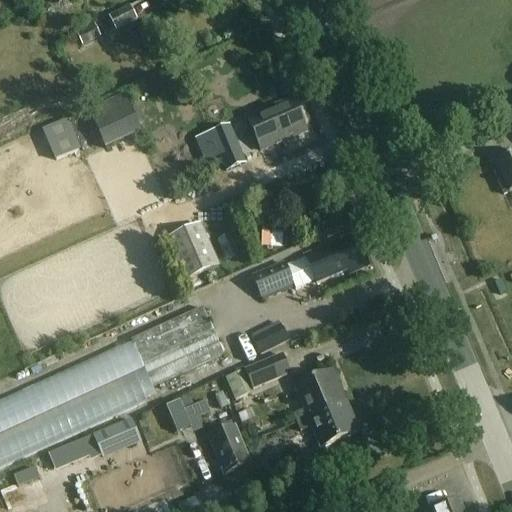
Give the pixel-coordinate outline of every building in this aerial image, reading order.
[(138,20),(130,6),(109,18),(116,32),(138,20)] [(100,37),(96,27),(77,35),(81,45),(100,37)] [(295,107),(292,99),(246,119),(260,151),(306,132),(303,125),(304,125),(296,106),(295,107)] [(246,164),(230,126),(210,134),(226,172),(246,164)] [(100,162),(129,155),(126,141),(97,148),(100,162)] [(511,155),(494,163),(501,178),(496,181),(503,196),(508,194),(508,195),(511,193),(511,155)] [(220,266),(201,224),(163,241),(183,283),(220,266)] [(368,267),(354,236),(304,258),(305,260),(286,268),(285,263),(251,277),(261,300),(293,286),(295,291),(314,282),(316,285),(347,271),(349,275),(368,267)] [(219,312),(252,298),(244,280),(211,294),(219,312)] [(224,355),(203,308),(0,401),(0,470),(156,398),(152,388),(224,355)] [(289,344),(281,326),(252,339),(260,357),(289,344)] [(289,377),(282,357),(245,370),(252,390),(289,377)] [(250,395),(241,373),(226,379),(234,401),(250,395)] [(345,404),(332,373),(294,389),(304,412),(292,417),(296,424),(345,404)] [(204,403),(183,412),(189,425),(210,416),(204,403)] [(296,424),(300,434),(311,429),(320,450),(358,434),(345,404),(296,424)] [(139,438),(133,422),(71,446),(80,469),(102,460),(100,454),(139,438)] [(249,466),(234,428),(208,439),(224,476),(249,466)] [(278,497),(273,481),(250,490),(256,505),(278,497)] [(460,511),(457,502),(433,511),(460,511)]
